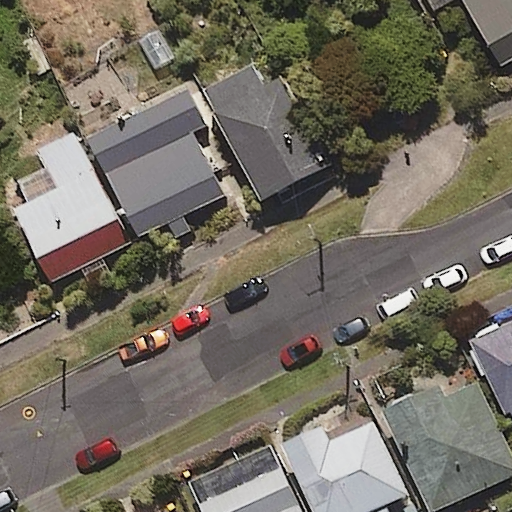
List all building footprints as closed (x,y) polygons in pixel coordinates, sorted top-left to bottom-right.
[(511,55),(511,0),(435,0),(437,3),(442,0),(471,0),(504,60),(511,55)] [(330,161),(276,48),(210,79),(263,192),(330,161)] [(85,127),(134,239),(227,199),(194,123),(205,118),(189,81),(85,127)] [(134,239),(85,127),(44,144),(61,184),(17,203),(49,276),(134,239)] [(511,314),(475,331),(511,410),(511,314)] [(446,378),(435,355),(409,366),(419,388),(389,401),(436,507),(511,472),(511,452),(473,366),(446,378)] [(334,437),(322,409),(284,426),(322,511),(390,511),(386,502),(408,492),(375,418),(334,437)] [(303,511),(272,440),(194,475),(210,511),(303,511)] [(183,511),(174,495),(143,511),(183,511)]
